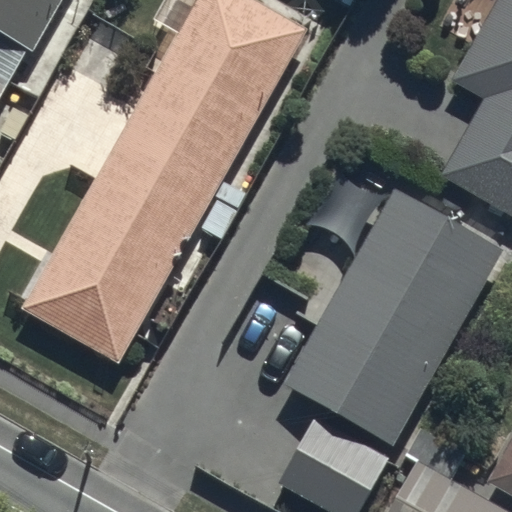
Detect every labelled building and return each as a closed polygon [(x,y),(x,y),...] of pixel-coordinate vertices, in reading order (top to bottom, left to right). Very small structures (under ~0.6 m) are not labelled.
[(0,0),(0,145),(15,118),(1,111),(32,53),(45,60),(78,0),(0,0)] [(303,38),(236,0),(213,0),(33,314),(117,362),(303,38)] [(511,0),(508,0),(456,91),(492,111),(449,186),(511,221),(511,0)] [(331,511),(358,511),(497,263),(397,207),(296,389),(334,410),(290,489),(331,511)] [(511,444),(489,485),(511,498),(511,444)]
